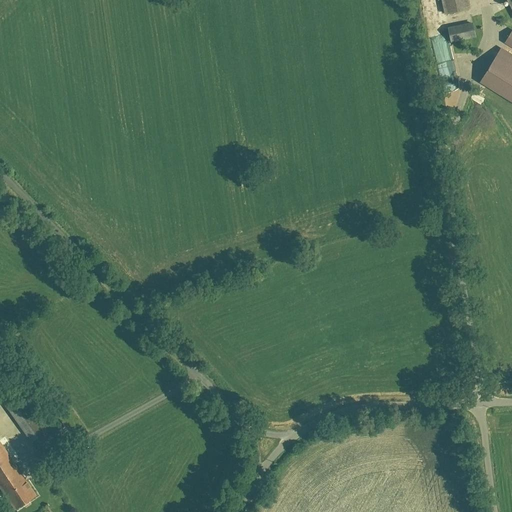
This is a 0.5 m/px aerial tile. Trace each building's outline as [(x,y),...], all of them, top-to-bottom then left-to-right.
[(466,0),(440,0),(443,13),(468,8),(466,0)] [(471,21),(447,26),(450,41),(474,36),(471,21)] [(511,29),(502,42),(511,48),(511,29)] [(511,55),(499,48),(478,83),(511,103),(511,55)] [(33,384),(4,403),(35,448),(63,428),(33,384)] [(0,444),(0,486),(16,509),(35,495),(0,444)]
